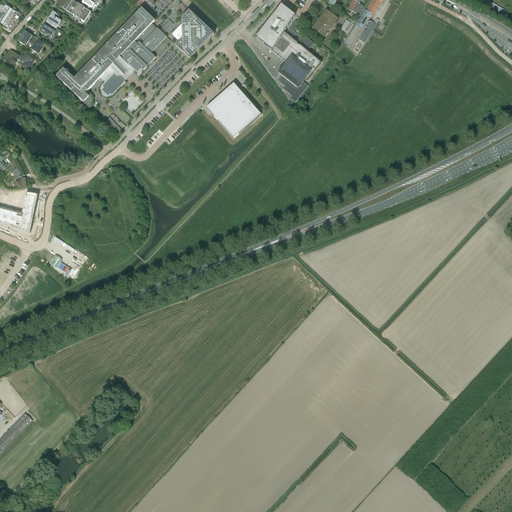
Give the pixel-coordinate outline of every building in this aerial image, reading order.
[(85,23),(91,13),(72,1),(72,2),(69,0),(58,0),(56,4),(66,11),(85,23)] [(94,11),(96,7),(97,8),(101,0),(87,0),(84,5),(94,11)] [(365,11),(344,43),(350,47),(360,30),(361,30),(371,15),(374,16),(379,5),(380,6),(383,0),(372,0),(366,12),(365,11)] [(353,0),(347,10),(359,17),(365,7),(359,4),(362,0),(353,0),(353,1),(353,0)] [(490,2),(487,7),(489,8),(490,7),(504,14),(506,11),(490,2)] [(8,18),(14,9),(13,10),(9,8),(10,7),(8,5),(6,4),(4,7),(1,5),(0,5),(0,23),(3,26),(8,18)] [(262,26),(255,38),(256,39),(282,59),(281,60),(283,61),(276,71),(296,87),(304,78),(307,81),(321,63),(284,33),(295,16),(281,5),(264,27),(262,26)] [(14,9),(8,18),(16,23),(21,16),(17,13),(18,12),(15,10),(14,9)] [(64,69),(56,77),(79,98),(78,98),(89,109),(90,108),(91,106),(92,104),(92,102),(92,101),(92,99),(91,97),(90,95),(90,94),(87,92),(100,79),(105,83),(102,86),(101,87),(100,89),(100,91),(100,93),(101,95),(102,96),(104,98),(106,98),(108,98),(110,98),(112,97),(113,96),(120,88),(121,89),(126,84),(124,82),(134,71),(139,76),(156,58),(151,54),(167,37),(157,29),(152,24),(155,21),(142,9),(74,79),(64,69)] [(179,43),(176,46),(190,60),(214,35),(189,11),(182,18),(182,24),(171,35),(179,43)] [(53,12),(46,23),(49,25),(51,26),(52,26),(57,29),(61,22),(57,19),(59,16),(53,12)] [(320,19),(312,28),(322,36),(326,30),(328,32),(331,28),(329,27),(331,25),(332,26),(337,19),(327,12),(320,20),(320,19)] [(3,26),(2,27),(7,30),(7,29),(11,31),(16,23),(8,18),(3,26)] [(365,30),(360,38),(366,42),(377,25),(376,25),(379,20),(376,19),(374,23),(371,21),(365,31),(365,30)] [(346,20),(341,30),(348,34),(354,25),(346,20)] [(296,21),(286,32),(293,38),(297,34),(295,32),(300,25),(296,21)] [(46,23),(40,33),(50,39),(55,32),(50,29),(51,26),(49,25),(46,23)] [(25,31),(18,42),(26,46),(28,42),(34,46),(35,45),(38,40),(25,31)] [(303,34),(297,41),(309,51),(314,44),(303,34)] [(34,46),(32,50),(39,55),(46,45),(38,40),(35,45),(34,46)] [(21,58),(21,57),(19,57),(10,51),(5,60),(11,64),(11,65),(13,66),(15,66),(16,63),(15,63),(17,61),(20,63),(22,60),(20,59),(21,58)] [(20,63),(26,67),(30,67),(33,61),(34,60),(33,60),(25,55),(24,57),(22,57),(21,57),(21,58),(20,59),(22,60),(20,63)] [(281,76),(277,81),(284,87),(283,89),(292,97),(290,99),(295,103),(308,86),(304,82),(298,89),(281,76)] [(261,115),(234,85),(206,109),(233,139),(261,115)] [(111,118),(105,123),(116,136),(122,130),(111,118)] [(8,154),(7,153),(8,152),(9,150),(7,149),(0,157),(0,166),(7,172),(6,173),(7,176),(12,172),(15,175),(13,177),(16,183),(14,184),(14,188),(17,187),(18,187),(18,188),(27,187),(26,179),(24,180),(24,179),(23,176),(24,176),(23,173),(24,173),(21,167),(18,162),(15,158),(16,157),(13,153),(10,156),(8,154)] [(0,209),(0,220),(29,228),(37,196),(27,193),(21,215),(0,209)] [(25,413),(0,438),(0,455),(33,421),(25,413)]
